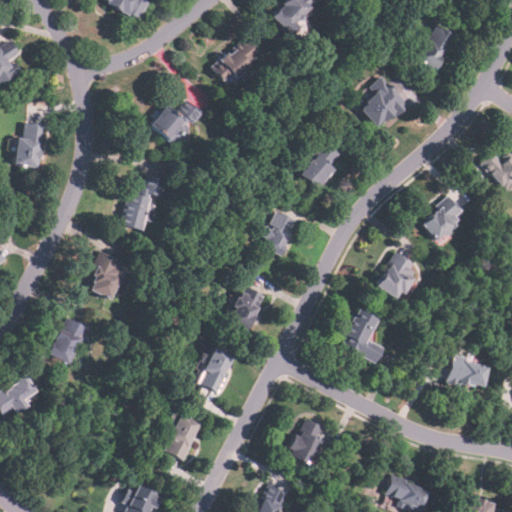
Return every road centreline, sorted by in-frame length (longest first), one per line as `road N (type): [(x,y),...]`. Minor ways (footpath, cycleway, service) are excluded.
road 1 (residential): [(511,30),(468,109),(345,229),(197,511)]
road 2 (residential): [(0,329),(63,217),(86,146),(75,59),(35,0)]
road 3 (residential): [(511,450),(431,437),(278,358)]
road 4 (residential): [(79,71),(134,56),(207,0)]
